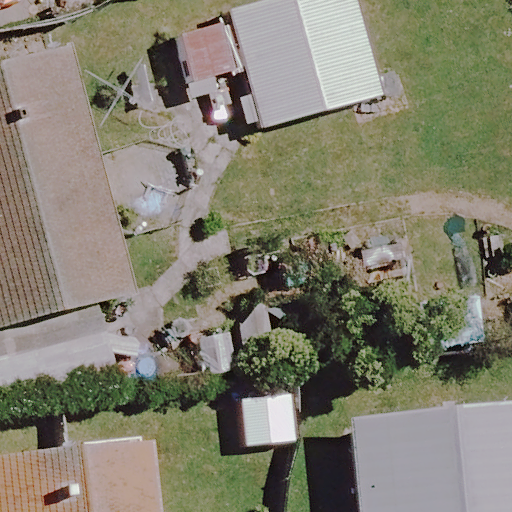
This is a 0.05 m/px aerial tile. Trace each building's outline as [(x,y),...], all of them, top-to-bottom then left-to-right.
[(363,109),(332,0),(266,0),(209,16),(244,142),(363,109)] [(0,334),(109,307),(46,59),(0,70),(0,334)] [(282,382),(208,393),(219,467),(293,455),(282,382)] [(511,511),(511,443),(509,413),(325,432),(333,511),(511,511)] [(0,511),(135,511),(129,451),(0,464),(0,511)]
